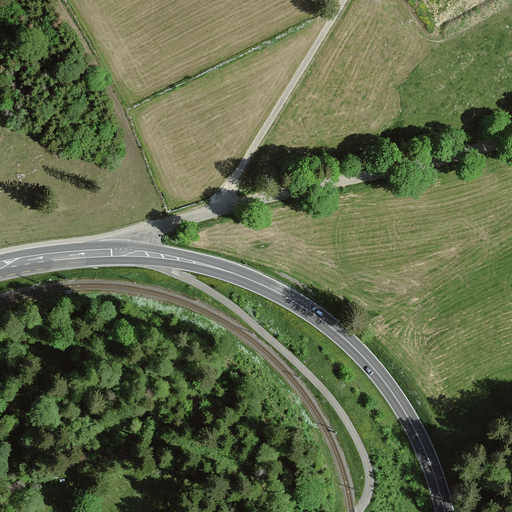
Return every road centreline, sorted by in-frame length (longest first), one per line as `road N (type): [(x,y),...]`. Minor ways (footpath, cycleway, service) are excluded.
road 1 (primary): [(134,254),(237,274),(340,335),(382,378),(412,426),(444,511)]
road 2 (unclassified): [(356,511),(369,488),(368,466),(323,389),(236,309),(134,254)]
road 3 (unclassified): [(219,207),(511,139)]
road 4 (unclassified): [(219,207),(346,0)]
road 5 (unclassified): [(101,252),(219,207)]
